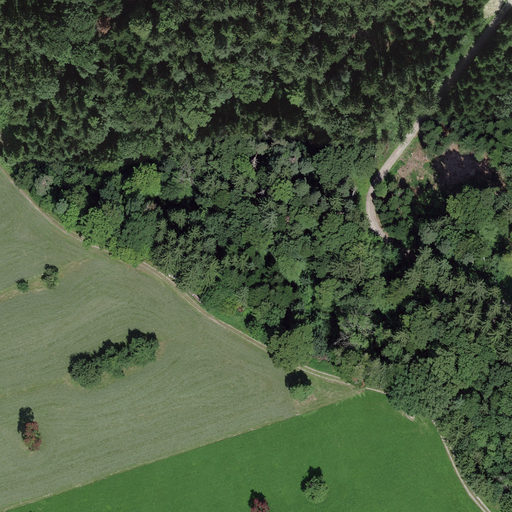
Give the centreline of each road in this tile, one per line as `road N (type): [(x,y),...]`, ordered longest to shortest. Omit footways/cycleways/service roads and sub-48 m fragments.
road 1 (track): [(0,160),(62,227),(154,269),(218,318),(315,370),(414,398),(437,419),(490,511)]
road 2 (track): [(511,311),(387,242),(371,217),(381,179),(511,2)]
